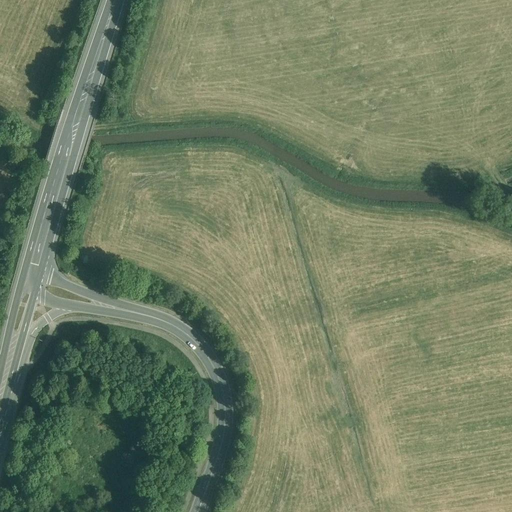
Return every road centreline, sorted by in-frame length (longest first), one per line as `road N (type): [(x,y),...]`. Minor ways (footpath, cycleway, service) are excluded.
road 1 (primary): [(115,0),(26,282)]
road 2 (primary): [(197,511),(224,428),(212,365),(173,325),(88,301)]
road 3 (track): [(22,126),(77,0)]
road 4 (track): [(0,112),(33,131),(129,125)]
